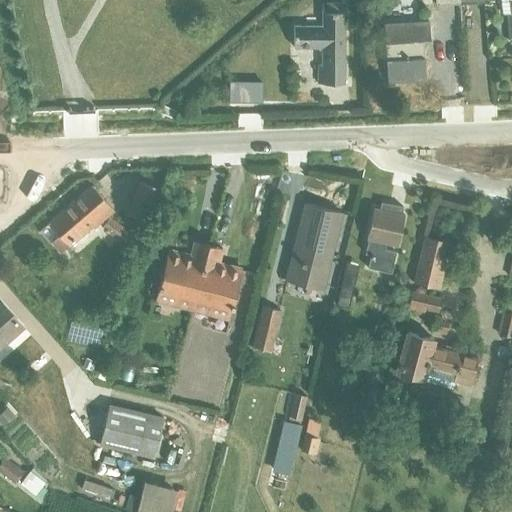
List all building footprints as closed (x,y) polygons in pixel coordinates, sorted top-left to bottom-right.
[(321,24),(295,23),(294,46),(322,46),(321,63),(318,63),(318,82),(344,82),(345,1),(342,1),(342,0),(326,0),(326,1),(323,0),(322,6),(321,24)] [(511,0),(501,0),(503,12),(509,11),(511,40),(511,0)] [(429,18),(384,21),(388,81),(426,78),(424,38),(430,38),(429,18)] [(138,180),(127,213),(149,221),(160,188),(138,180)] [(92,184),(49,221),(59,233),(51,240),(61,251),(93,225),(94,226),(114,209),(92,184)] [(306,201),(287,279),(322,288),(341,210),(306,201)] [(374,206),(366,252),(371,252),(368,265),(391,271),(396,250),(385,247),(386,242),(397,244),(405,213),(402,212),(403,205),(390,202),(388,209),(374,206)] [(111,215),(103,227),(130,247),(139,236),(111,215)] [(425,233),(414,280),(441,287),(451,240),(425,233)] [(193,309),(209,243),(195,239),(191,254),(168,248),(155,299),(193,309)] [(209,243),(193,309),(229,318),(242,267),(219,261),(222,246),(209,243)] [(496,252),(472,251),(471,272),(495,274),(496,252)] [(342,273),(331,318),(348,322),(351,307),(349,306),(350,300),(352,301),(357,277),(342,273)] [(413,288),(408,309),(433,313),(430,330),(446,333),(450,316),(439,313),(443,296),(413,288)] [(0,299),(0,348),(24,327),(0,299)] [(263,304),(253,344),(272,349),(282,308),(263,304)] [(488,308),(486,334),(497,334),(498,308),(488,308)] [(511,310),(503,309),(498,332),(511,335),(511,310)] [(378,319),(369,350),(380,353),(388,321),(378,319)] [(406,329),(395,370),(403,372),(402,376),(415,380),(416,376),(452,386),(454,379),(470,383),(477,356),(434,344),(436,337),(406,329)] [(511,346),(499,344),(496,355),(511,358),(511,346)] [(387,378),(380,409),(394,413),(402,381),(387,378)] [(294,391),(288,419),(300,422),(307,394),(294,391)] [(109,402),(99,443),(154,456),(164,415),(109,402)] [(8,405),(0,412),(0,420),(3,425),(16,414),(8,405)] [(199,423),(202,440),(212,439),(210,422),(199,423)] [(381,425),(375,450),(403,457),(410,432),(381,425)] [(304,432),(301,448),(316,451),(319,436),(304,432)] [(3,454),(0,457),(0,470),(15,481),(24,469),(3,454)] [(29,469),(20,482),(35,494),(45,481),(29,469)] [(84,478),(81,487),(112,498),(116,489),(84,478)] [(130,493),(125,508),(135,511),(171,511),(178,487),(144,479),(140,496),(130,493)] [(0,507),(2,508),(13,493),(0,484),(0,507)]
